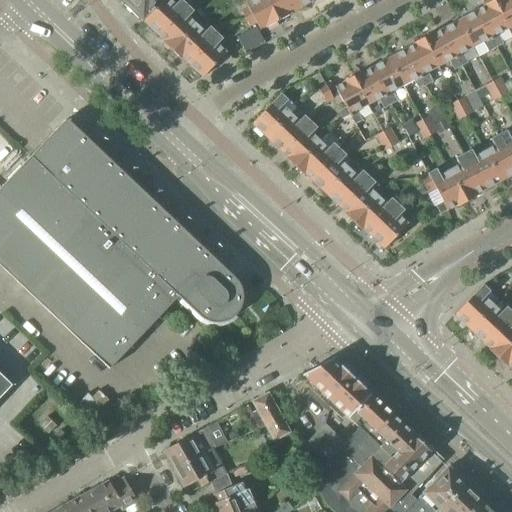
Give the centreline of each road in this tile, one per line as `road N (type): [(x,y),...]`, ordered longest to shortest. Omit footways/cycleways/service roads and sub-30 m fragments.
road 1 (residential): [(127,446),(138,421),(362,313)]
road 2 (residential): [(167,129),(404,0)]
road 3 (secondary): [(362,313),(167,129)]
road 4 (secondary): [(511,458),(362,313)]
road 5 (secondary): [(167,129),(22,0)]
road 6 (tertiary): [(362,313),(511,229)]
road 7 (residential): [(15,511),(127,446)]
